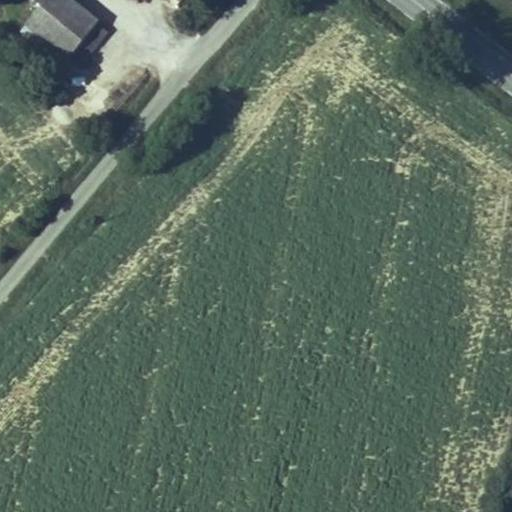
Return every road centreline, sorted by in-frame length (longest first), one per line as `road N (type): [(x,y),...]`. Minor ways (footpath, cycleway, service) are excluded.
road 1 (unclassified): [(0,281),(236,0)]
road 2 (primary): [(416,0),(511,73)]
